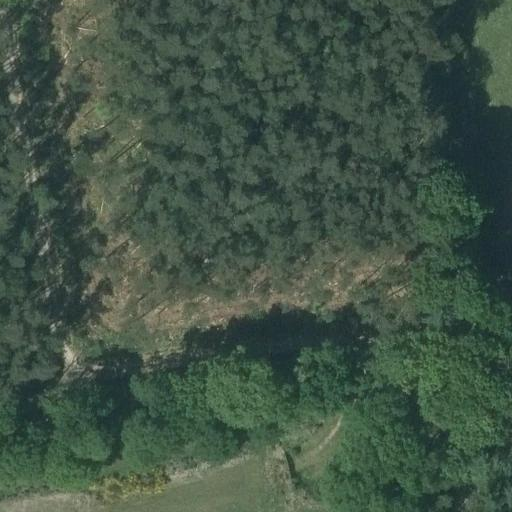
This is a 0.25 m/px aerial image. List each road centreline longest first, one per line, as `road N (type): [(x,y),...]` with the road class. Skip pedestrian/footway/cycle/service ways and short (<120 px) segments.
road 1 (track): [(456,511),(459,361),(448,327),(100,371),(83,372),(63,356),(0,12)]
road 2 (track): [(456,334),(460,270),(511,236)]
